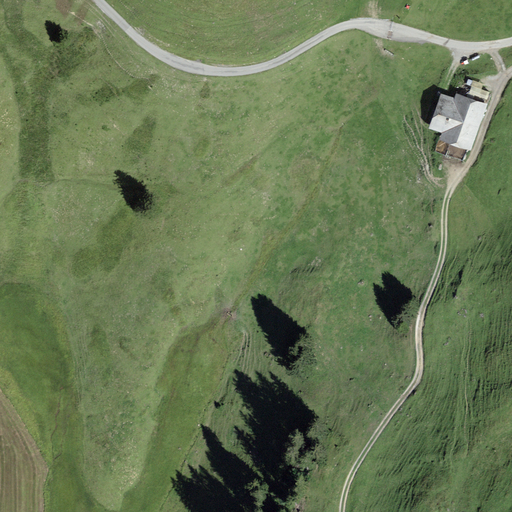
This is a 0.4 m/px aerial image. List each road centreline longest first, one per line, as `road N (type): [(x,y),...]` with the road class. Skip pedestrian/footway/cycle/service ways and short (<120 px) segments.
road 1 (track): [(341,511),(357,464),(416,379),(418,322),(440,261),(447,195),(475,151),(505,74)]
road 2 (residential): [(98,0),(167,58),(208,69),(275,62),(356,23),(459,44),(511,40)]
